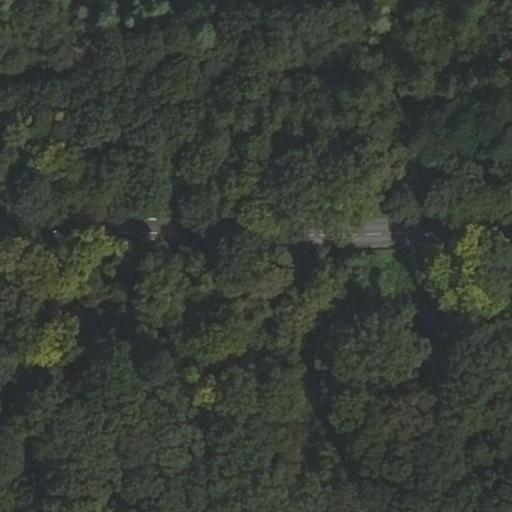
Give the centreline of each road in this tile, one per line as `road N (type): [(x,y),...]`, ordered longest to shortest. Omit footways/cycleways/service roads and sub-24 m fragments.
road 1 (tertiary): [(0,230),(421,231),(511,221)]
road 2 (track): [(113,0),(166,19),(308,0)]
road 3 (track): [(423,226),(511,382)]
